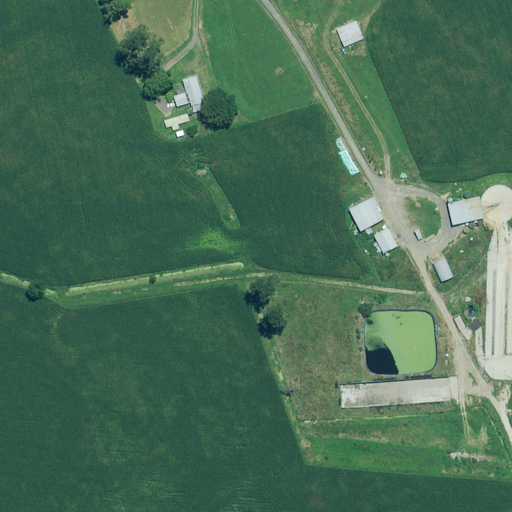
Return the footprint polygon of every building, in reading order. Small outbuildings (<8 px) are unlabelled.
[(363,39),(356,21),(337,29),(344,47),(363,39)] [(191,103),(194,113),(202,110),(199,99),(202,98),(196,76),(183,80),(185,88),(176,90),(177,95),(174,96),(177,107),(191,103)] [(189,121),(187,114),(164,121),(166,128),(172,126),(173,130),(179,129),(178,124),(189,121)] [(186,138),(183,130),(176,132),(179,140),(186,138)] [(483,218),(479,197),(455,202),(453,197),(447,198),(453,225),(483,218)] [(373,198),(350,209),(361,232),(365,230),(367,235),(373,232),(370,226),(384,219),(373,198)] [(374,244),(379,253),(382,252),(384,254),(397,247),(388,229),(374,236),(377,242),(374,244)] [(453,277),(445,259),(434,264),(442,282),(453,277)] [(465,327),(459,315),(453,318),(459,330),(465,327)]
